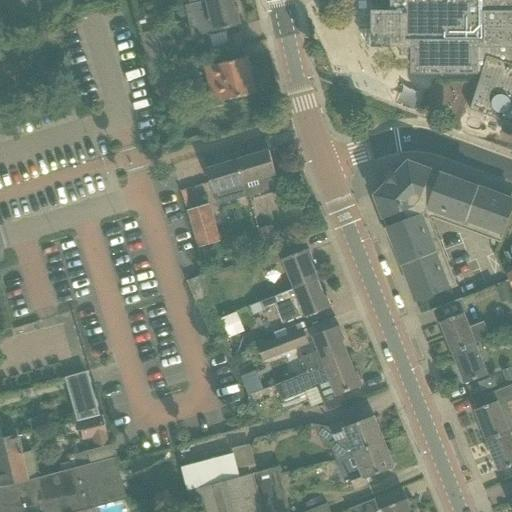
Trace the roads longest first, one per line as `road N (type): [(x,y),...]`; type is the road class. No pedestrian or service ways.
road 1 (secondary): [(463,511),(336,160)]
road 2 (residential): [(511,169),(423,140),(336,160)]
road 3 (secondary): [(336,160),(287,0)]
